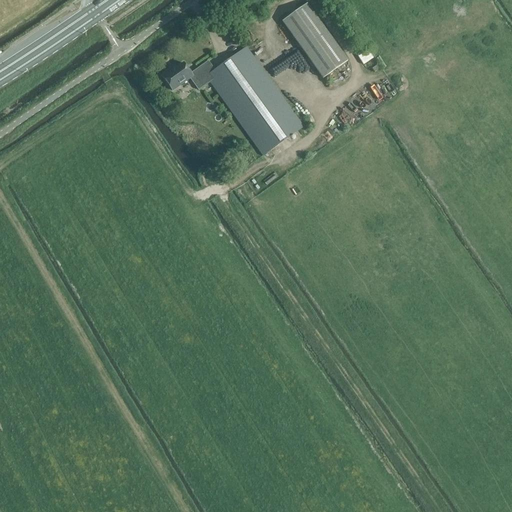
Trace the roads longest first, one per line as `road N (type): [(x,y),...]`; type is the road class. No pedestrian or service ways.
road 1 (track): [(440,511),(224,194),(213,189),(196,202)]
road 2 (track): [(196,202),(99,66)]
road 3 (unclassified): [(0,135),(121,51)]
